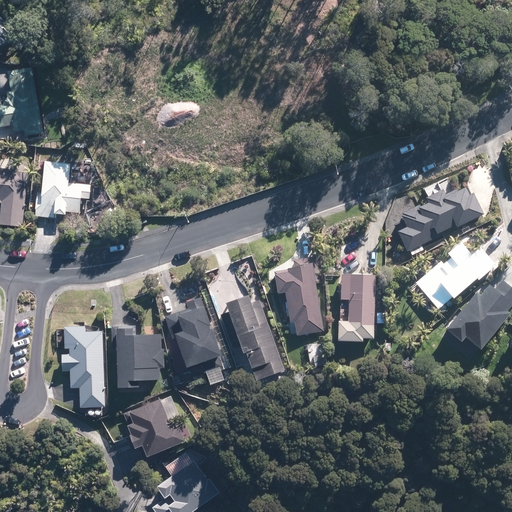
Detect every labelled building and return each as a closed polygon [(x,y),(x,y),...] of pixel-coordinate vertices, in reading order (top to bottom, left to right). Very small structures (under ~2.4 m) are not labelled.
[(0,53),(10,45),(0,33),(0,29),(4,26),(0,20),(0,53)] [(42,134),(39,103),(33,104),(32,97),(13,99),(14,109),(0,110),(0,127),(12,127),(13,134),(15,134),(16,143),(28,142),(27,136),(42,134)] [(69,165),(40,165),(40,195),(34,195),(33,218),(64,219),(64,214),(80,215),(80,200),(90,200),(90,186),(68,186),(69,165)] [(0,227),(23,228),(25,171),(0,170),(0,227)] [(394,234),(404,253),(407,251),(410,257),(422,250),(419,246),(439,236),(438,234),(452,226),(454,229),(481,215),(471,194),(466,197),(462,189),(455,193),(454,190),(442,196),(440,191),(421,201),(423,205),(417,208),(415,206),(398,215),(399,217),(397,218),(399,222),(392,226),(396,233),(394,234)] [(438,262),(413,284),(435,310),(448,299),(449,301),(473,280),(475,282),(493,266),(478,248),(468,256),(457,244),(443,255),(447,260),(441,265),(438,262)] [(292,323),(295,336),(322,331),(313,282),(320,281),(316,257),(292,261),(293,268),(291,268),(291,269),(272,273),(273,276),(271,276),(274,295),(283,294),(288,323),(292,323)] [(372,277),(337,276),(337,301),(345,301),(345,323),(335,323),(334,343),(360,343),(360,339),(371,340),(372,277)] [(474,293),(442,331),(457,344),(461,339),(476,351),(507,315),(504,312),(511,303),(511,291),(500,281),(492,290),(487,286),(478,297),(474,293)] [(245,297),(221,305),(239,355),(241,354),(251,382),(282,371),(257,301),(248,305),(245,297)] [(172,340),(182,370),(199,364),(202,375),(204,374),(208,386),(222,381),(219,371),(223,370),(208,330),(207,331),(206,328),(207,327),(201,309),(203,309),(199,298),(185,303),(187,309),(162,318),(170,340),(172,340)] [(133,327),(110,328),(110,341),(113,340),(114,390),(135,389),(135,382),(158,381),(158,369),(162,369),(161,350),(159,350),(159,336),(134,337),(133,327)] [(84,328),(61,328),(61,350),(67,350),(67,356),(59,356),(59,372),(69,372),(69,389),(78,389),(78,408),(100,409),(101,332),(84,332),(84,328)] [(323,343),(307,344),(309,367),(326,365),(323,343)] [(139,447),(143,458),(183,442),(176,425),(170,427),(167,420),(177,416),(169,397),(159,401),(158,400),(130,412),(130,411),(122,414),(126,423),(129,422),(130,425),(124,427),(128,437),(126,437),(131,450),(139,447)] [(150,508),(152,511),(190,511),(217,493),(207,479),(206,481),(191,461),(154,488),(162,500),(150,508)]
